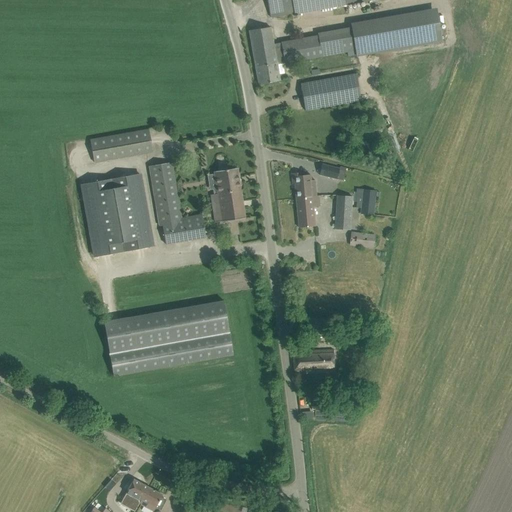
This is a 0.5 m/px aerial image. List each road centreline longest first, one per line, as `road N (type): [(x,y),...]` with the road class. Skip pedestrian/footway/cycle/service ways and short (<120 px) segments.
road 1 (unclassified): [(301,493),(258,156),(225,0)]
road 2 (unclassified): [(301,493),(188,478),(0,371)]
